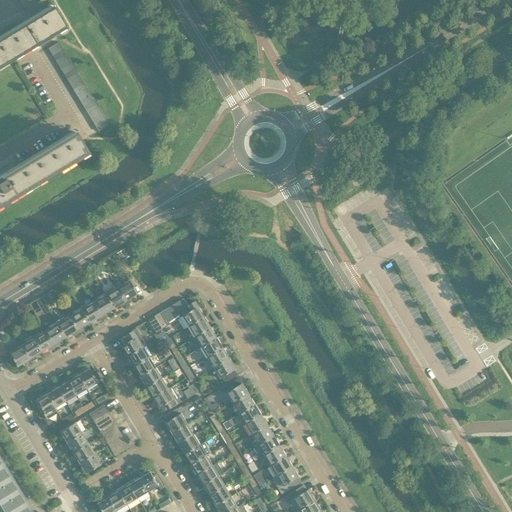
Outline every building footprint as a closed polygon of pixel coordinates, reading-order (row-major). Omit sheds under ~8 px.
[(32,0),(28,0),(21,4),(25,10),(35,4),(32,0)] [(51,8),(0,38),(0,63),(19,52),(62,26),(63,26),(52,7),(51,7),(51,8)] [(48,49),(51,54),(61,48),(58,42),(48,49)] [(65,53),(61,48),(51,54),(54,59),(65,53)] [(68,58),(65,53),(54,59),(57,64),(68,58)] [(71,63),(68,58),(57,64),(61,69),(71,63)] [(74,68),(71,63),(61,69),(64,75),(74,68)] [(77,74),(74,68),(64,75),(67,80),(77,74)] [(80,79),(77,74),(67,80),(70,85),(80,79)] [(70,85),(73,90),(83,84),(80,79),(70,85)] [(86,89),(83,84),(73,90),(76,95),(86,89)] [(76,95),(79,100),(89,94),(86,89),(76,95)] [(93,99),(89,94),(79,100),(82,105),(93,99)] [(82,105),(85,111),(96,104),(93,99),(82,105)] [(99,109),(96,104),(85,111),(88,116),(99,109)] [(88,116),(92,121),(102,115),(99,109),(88,116)] [(105,120),(102,115),(92,121),(95,126),(105,120)] [(108,125),(105,120),(95,126),(98,131),(108,125)] [(0,202),(28,186),(86,151),(87,151),(75,132),(74,133),(75,133),(14,170),(11,164),(10,165),(10,166),(0,172),(0,202)] [(124,249),(117,253),(121,260),(128,256),(124,249)] [(94,264),(88,267),(94,277),(99,273),(94,264)] [(89,277),(82,281),(85,286),(91,282),(89,277)] [(116,288),(126,304),(130,302),(129,299),(137,294),(133,287),(134,286),(131,281),(130,282),(128,280),(116,288)] [(126,304),(116,288),(104,295),(113,309),(121,304),(123,307),(126,304)] [(113,309),(104,295),(92,302),(102,319),(106,316),(105,314),(113,309)] [(41,299),(36,302),(40,308),(45,305),(41,299)] [(184,299),(160,313),(168,326),(183,316),(188,306),(184,299)] [(189,306),(188,306),(183,316),(189,327),(205,317),(196,301),(188,305),(189,306)] [(102,319),(92,302),(80,309),(89,323),(97,318),(99,321),(102,319)] [(89,323),(80,309),(68,316),(78,333),(82,331),(81,328),(89,323)] [(155,316),(162,329),(168,326),(160,313),(155,316)] [(78,333),(68,316),(56,324),(65,338),(73,333),(75,336),(78,333)] [(162,329),(155,316),(149,320),(157,332),(162,329)] [(189,327),(195,337),(211,327),(205,317),(189,327)] [(65,338),(56,324),(44,331),(54,348),(58,345),(57,343),(65,338)] [(195,337),(191,339),(197,350),(202,347),(218,338),(211,327),(195,337)] [(137,329),(120,339),(123,345),(122,346),(128,356),(144,347),(138,337),(140,335),(137,329)] [(54,348),(44,331),(40,334),(39,332),(31,337),(41,352),(49,347),(51,350),(54,348)] [(25,343),(21,345),(20,345),(30,362),(34,360),(33,357),(41,352),(31,337),(24,341),(25,343)] [(202,347),(208,358),(224,348),(218,338),(202,347)] [(20,345),(21,345),(20,343),(19,344),(17,341),(6,348),(8,353),(9,355),(7,356),(10,361),(12,360),(17,367),(25,362),(27,365),(30,362),(20,345)] [(150,357),(144,347),(128,356),(134,367),(150,357)] [(230,358),(224,348),(208,358),(204,360),(210,371),(214,368),(230,358)] [(156,368),(150,357),(134,367),(141,377),(156,368)] [(236,369),(230,358),(214,368),(221,379),(222,378),(225,383),(238,375),(234,370),(236,369)] [(77,375),(86,389),(96,383),(88,369),(87,369),(86,367),(81,371),(82,372),(77,375)] [(163,378),(156,368),(141,377),(147,388),(163,378)] [(86,389),(77,375),(73,378),(72,376),(66,380),(75,395),(86,389)] [(153,398),(169,388),(163,378),(147,388),(153,398)] [(227,393),(233,403),(249,394),(243,383),(242,383),(239,378),(227,386),(230,391),(227,393)] [(65,401),(75,395),(66,380),(60,383),(61,385),(57,387),(65,401)] [(193,384),(189,387),(194,395),(198,392),(193,384)] [(45,392),(55,408),(65,401),(57,387),(52,390),(51,388),(45,392)] [(169,388),(153,398),(159,409),(160,408),(163,414),(175,406),(182,402),(172,387),(169,389),(169,388)] [(58,413),(55,408),(45,392),(39,396),(40,397),(35,400),(42,411),(41,411),(46,420),(58,413)] [(255,404),(249,394),(233,403),(239,414),(255,404)] [(106,399),(104,395),(95,400),(98,404),(106,399)] [(83,407),(85,411),(93,406),(91,402),(83,407)] [(216,403),(209,407),(212,412),(212,413),(215,411),(216,412),(220,410),(216,403)] [(262,415),(255,404),(239,414),(246,424),(262,415)] [(92,419),(96,417),(106,411),(103,405),(89,414),(92,419)] [(77,416),(85,411),(83,407),(74,412),(77,416)] [(166,423),(172,433),(188,424),(182,413),(180,414),(177,409),(165,416),(168,422),(166,423)] [(96,417),(99,422),(109,416),(106,411),(96,417)] [(62,420),(64,424),(73,419),(70,415),(62,420)] [(268,425),(262,415),(246,424),(252,435),(268,425)] [(109,416),(99,422),(102,427),(113,421),(109,416)] [(56,429),(64,424),(62,420),(54,425),(56,429)] [(98,430),(101,435),(116,426),(113,421),(102,427),(98,430)] [(67,441),(81,433),(75,422),(59,432),(63,437),(64,436),(67,441)] [(194,434),(188,424),(172,433),(178,444),(194,434)] [(274,435),(268,425),(252,435),(258,445),(274,435)] [(105,440),(108,438),(119,431),(116,426),(101,435),(105,440)] [(108,438),(112,443),(122,437),(119,431),(108,438)] [(88,443),(81,433),(67,441),(70,446),(69,447),(72,453),(88,443)] [(201,444),(194,434),(178,444),(185,454),(201,444)] [(274,435),(258,445),(254,447),(260,458),(265,455),(280,446),(274,435)] [(112,443),(115,448),(125,442),(122,437),(112,443)] [(125,442),(115,448),(111,451),(114,456),(129,447),(125,442)] [(80,462),(94,453),(88,443),(72,453),(75,458),(77,457),(80,462)] [(207,455),(201,444),(185,454),(191,464),(207,455)] [(265,455),(271,466),(287,456),(280,446),(265,455)] [(94,453),(80,462),(83,467),(81,468),(84,473),(85,474),(93,468),(94,469),(99,466),(99,465),(100,464),(94,453)] [(213,465),(207,455),(191,464),(197,475),(213,465)] [(293,466),(287,456),(271,466),(277,476),(293,466)] [(217,463),(213,465),(197,475),(203,485),(219,476),(224,473),(217,463)] [(0,511),(37,511),(35,511),(28,511),(0,464),(0,511)] [(277,476),(273,479),(282,494),(302,482),(299,477),(293,466),(277,476)] [(144,476),(140,478),(148,492),(158,486),(161,490),(164,488),(156,474),(153,476),(150,472),(149,471),(143,474),(144,476)] [(226,486),(219,476),(203,485),(210,496),(226,486)] [(148,492),(140,478),(136,481),(135,479),(128,483),(138,499),(148,492)] [(119,491),(128,505),(138,499),(128,483),(122,487),(123,488),(119,491)] [(295,511),(300,509),(315,500),(309,489),(307,490),(304,485),(286,496),(295,511)] [(232,496),(226,486),(210,496),(216,506),(232,496)] [(258,486),(253,489),(258,496),(262,493),(258,486)] [(108,495),(117,511),(128,505),(119,491),(115,493),(114,492),(108,495)] [(115,511),(117,511),(108,495),(101,499),(102,501),(98,503),(103,511),(115,511)] [(216,506),(219,511),(229,511),(238,507),(232,496),(216,506)] [(170,504),(169,503),(167,500),(159,505),(161,509),(170,504)] [(318,511),(322,510),(315,500),(300,509),(301,511),(318,511)]
